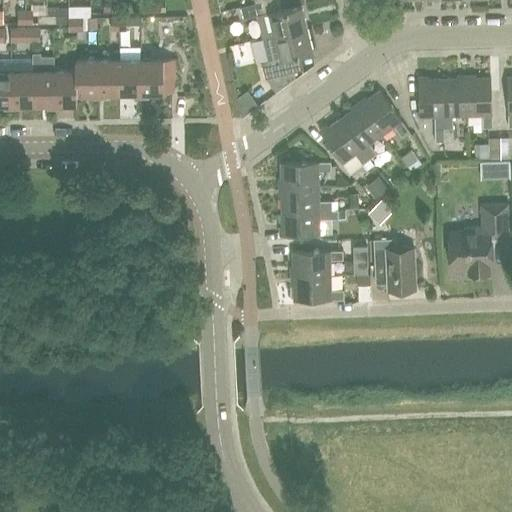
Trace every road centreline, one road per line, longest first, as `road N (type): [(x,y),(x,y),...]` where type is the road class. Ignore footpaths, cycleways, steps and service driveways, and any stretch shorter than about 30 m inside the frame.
road 1 (tertiary): [(248,511),(221,445),(209,214),(197,186)]
road 2 (residential): [(197,186),(380,52)]
road 3 (residential): [(289,315),(511,306)]
road 4 (tertiary): [(197,186),(140,149),(0,149)]
road 5 (residential): [(380,52),(402,39),(511,37)]
